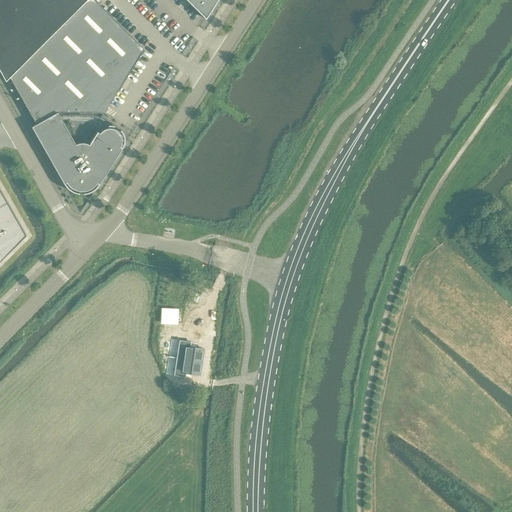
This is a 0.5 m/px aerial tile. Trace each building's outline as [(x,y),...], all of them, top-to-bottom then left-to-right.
[(144,50),(94,0),(0,0),(0,72),(5,81),(9,77),(36,124),(31,127),(64,184),(66,183),(69,187),(72,190),(76,191),(81,192),(86,192),(90,190),(93,187),(96,183),(99,185),(122,148),(120,146),(121,142),(121,138),(120,134),(117,131),(114,129),(110,128),(106,129),(102,131),(99,133),(97,132),(89,145),(84,143),(80,143),(75,144),(57,113),(59,112),(104,112),(144,50)] [(186,0),(205,19),(217,0),(186,0)] [(7,202),(0,206),(0,220),(13,213),(7,202)] [(13,213),(0,220),(0,234),(19,223),(13,213)] [(19,223),(0,234),(0,260),(26,235),(19,223)] [(163,308),(162,314),(172,316),(171,322),(177,323),(179,311),(163,308)] [(179,340),(176,358),(202,362),(204,349),(190,347),(191,342),(179,340)] [(176,358),(173,376),(185,378),(186,373),(200,375),(202,362),(176,358)]
